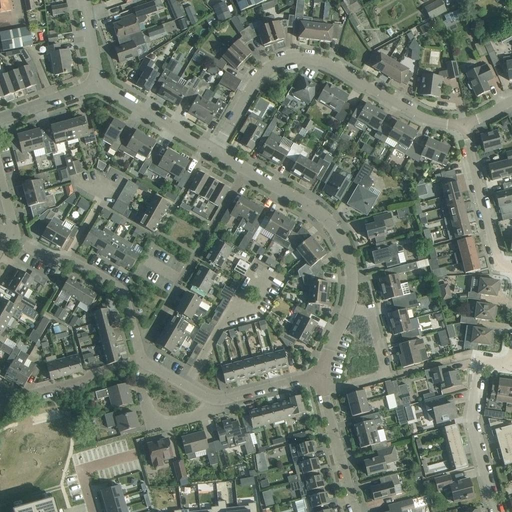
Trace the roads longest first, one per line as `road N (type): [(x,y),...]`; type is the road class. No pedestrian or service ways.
road 1 (residential): [(463,122),(427,119),(300,57),(257,78),(214,151)]
road 2 (residential): [(348,307),(351,273),(329,222),(214,151)]
road 3 (residential): [(138,350),(115,285),(7,234)]
road 4 (residential): [(138,350),(232,191)]
road 5 (residential): [(496,511),(470,422),(478,366),(510,363)]
road 6 (residential): [(511,266),(496,258),(463,122)]
road 7 (residential): [(322,391),(383,372),(369,311),(348,307)]
road 8 (residential): [(11,398),(140,358)]
road 9 (residential): [(214,151),(100,80)]
road 10 (residential): [(215,400),(201,415),(160,424),(139,381),(146,364)]
road 11 (residential): [(354,511),(322,391)]
